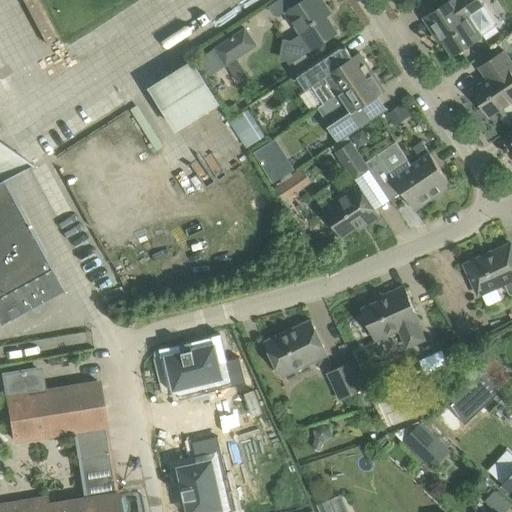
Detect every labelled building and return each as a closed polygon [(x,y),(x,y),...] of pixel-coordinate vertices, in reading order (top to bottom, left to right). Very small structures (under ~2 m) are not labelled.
[(285,40),(281,60),(289,61),(291,64),(338,32),(327,15),(331,12),(323,0),(303,0),(287,11),(302,34),(292,40),(285,40)] [(452,0),(425,18),(436,34),(439,32),(454,55),(483,36),(481,34),(497,24),(481,0),(452,0)] [(246,27),(214,48),(215,48),(226,65),(227,66),(258,45),(246,27)] [(307,89),(310,87),(322,106),(373,71),(360,52),(354,56),(344,43),(297,74),(307,89)] [(215,48),(199,58),(211,76),(226,65),(215,48)] [(511,60),(505,50),(497,55),(480,66),(488,79),(472,90),(490,116),(511,102),(511,60)] [(145,84),(173,128),(217,100),(189,56),(145,84)] [(329,126),(339,141),(348,135),(349,135),(388,109),(389,109),(380,95),(386,91),(373,71),(322,106),(320,107),(325,114),(328,114),(333,111),(339,120),(329,126)] [(405,99),(389,109),(388,109),(397,121),(413,111),(405,99)] [(229,108),(233,115),(241,111),(236,103),(229,108)] [(249,109),(230,121),(246,148),(266,135),(249,109)] [(503,114),(485,124),(492,137),(511,127),(503,114)] [(363,129),(351,136),(359,148),(371,140),(363,129)] [(355,178),(370,168),(367,162),(352,141),(337,151),(355,178)] [(422,159),(413,165),(434,198),(453,185),(423,141),(414,147),(422,159)] [(367,162),(370,168),(391,199),(404,191),(416,210),(434,198),(413,165),(397,142),(367,162)] [(296,169),(283,148),(261,163),(274,183),(296,169)] [(283,198),(313,181),(305,168),(276,184),(283,198)] [(0,180),(0,322),(63,288),(3,179),(0,180)] [(324,207),(343,236),(365,221),(367,224),(380,215),(359,184),(324,207)] [(511,243),(466,264),(479,294),(511,279),(511,243)] [(425,339),(418,322),(421,320),(406,286),(388,293),(389,297),(363,308),(371,327),(377,340),(401,329),(408,347),(425,339)] [(275,361),(274,363),(278,371),(280,372),(282,376),(329,354),(312,319),(266,341),(275,361)] [(247,382),(238,344),(216,349),(215,345),(203,348),(202,346),(193,348),(184,351),(184,352),(164,357),(169,377),(173,376),(176,387),(178,387),(203,381),(205,392),(247,382)] [(475,360),(479,366),(499,389),(511,377),(511,375),(487,348),(475,360)] [(326,372),(338,400),(367,388),(353,360),(326,372)] [(4,372),(15,440),(76,430),(86,492),(116,487),(106,425),(107,425),(100,382),(46,391),(42,365),(4,372)] [(448,400),(466,419),(497,391),(479,372),(448,400)] [(388,404),(397,426),(417,417),(408,396),(388,404)] [(315,438),(312,447),(321,451),(324,442),(333,436),(332,427),(322,423),(314,429),(315,438)] [(404,441),(433,469),(451,450),(422,423),(404,441)] [(219,438),(179,447),(184,468),(180,469),(183,482),(180,482),(182,491),(183,491),(185,501),(187,500),(188,511),(209,511),(221,509),(221,508),(216,483),(227,480),(219,438)] [(511,474),(502,485),(511,494),(511,474)] [(499,511),(508,501),(494,487),(484,498),(499,511)] [(314,502),(318,511),(348,511),(339,492),(314,502)] [(121,511),(118,494),(49,505),(47,498),(0,505),(0,511),(121,511)]
